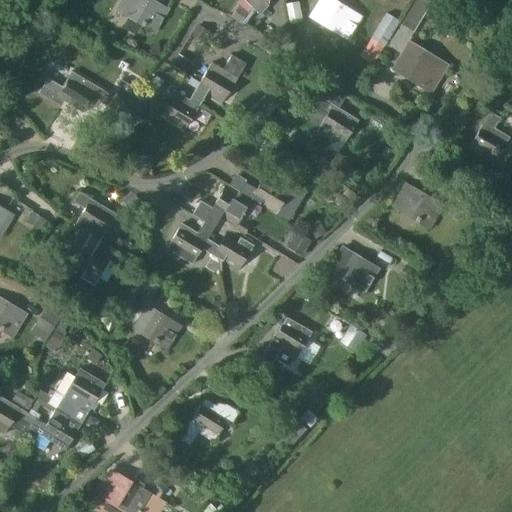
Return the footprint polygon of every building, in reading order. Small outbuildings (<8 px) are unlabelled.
[(124,24),(138,32),(141,26),(155,35),(170,10),(152,0),(136,0),(127,17),(127,18),(124,24)] [(286,0),(283,4),(295,15),(309,0),(286,0)] [(361,18),(334,0),(317,0),(308,17),(347,41),(361,18)] [(415,0),(401,26),(389,47),(401,54),(391,70),(431,95),(448,65),(408,41),(410,39),(420,45),(427,32),(417,26),(430,5),(429,5),(431,0),(415,0)] [(296,16),(280,19),(283,40),(299,38),(296,16)] [(396,21),(389,17),(377,38),(361,62),(369,68),(386,43),(384,42),(396,21)] [(190,101),(199,106),(207,93),(223,103),(247,63),(234,55),(224,70),(211,63),(190,101)] [(93,98),(99,88),(71,72),(69,77),(71,78),(64,89),(48,78),(42,88),(82,114),(93,98)] [(133,122),(143,106),(149,96),(122,80),(119,85),(121,86),(115,97),(99,88),(93,98),(133,122)] [(199,106),(190,101),(174,91),(166,105),(149,96),(143,106),(184,131),(199,106)] [(358,120),(317,95),(311,105),(327,114),(318,129),(343,145),(358,120)] [(494,128),(500,118),(490,112),(471,142),(483,150),(475,167),(488,176),(509,138),(494,128)] [(224,190),(249,206),(252,202),(275,217),(291,191),(278,182),(277,184),(265,176),(256,191),(245,184),(238,195),(226,187),(224,190)] [(429,230),(443,206),(415,189),(401,213),(429,230)] [(236,228),(249,206),(224,190),(201,228),(211,234),(220,219),(236,228)] [(78,192),(72,202),(84,209),(75,225),(90,234),(89,237),(99,243),(116,215),(78,192)] [(16,216),(0,206),(0,239),(1,240),(16,216)] [(211,234),(201,228),(197,234),(182,224),(166,249),(179,258),(180,256),(193,263),(201,249),(208,239),(211,234)] [(208,239),(201,249),(223,262),(225,258),(241,268),(253,246),(240,238),(239,240),(227,232),(218,246),(208,239)] [(68,270),(94,286),(106,266),(91,256),(99,243),(89,237),(68,270)] [(365,293),(379,269),(352,252),(337,276),(365,293)] [(161,303),(168,291),(148,279),(141,291),(161,303)] [(511,307),(511,287),(508,285),(499,295),(511,307)] [(0,330),(13,338),(27,314),(0,297),(0,330)] [(167,351),(182,327),(154,309),(138,334),(167,351)] [(300,351),(312,333),(287,317),(261,358),(274,366),(278,360),(288,367),(299,351),(300,351)] [(476,368),(487,357),(461,331),(450,342),(476,368)] [(310,355),(298,375),(309,382),(322,362),(310,355)] [(55,408),(81,424),(105,384),(79,369),(55,408)] [(432,410),(442,401),(415,372),(405,380),(432,410)] [(0,429),(5,432),(12,419),(32,431),(38,420),(0,396),(0,429)] [(217,403),(216,405),(204,398),(180,440),(189,446),(197,432),(214,442),(224,424),(230,427),(239,412),(227,404),(217,403)] [(39,435),(65,451),(81,424),(55,408),(39,435)] [(405,439),(394,415),(385,419),(380,408),(367,414),(382,449),(405,439)] [(359,482),(369,472),(341,442),(331,452),(359,482)] [(496,479),(506,470),(497,460),(487,469),(496,479)] [(127,511),(139,511),(151,493),(122,476),(107,500),(127,511)] [(442,490),(462,511),(489,511),(490,511),(457,477),(442,490)] [(293,511),(282,501),(272,511),(293,511)]
